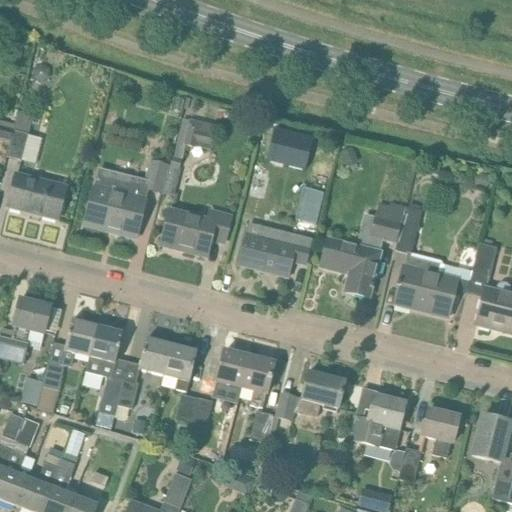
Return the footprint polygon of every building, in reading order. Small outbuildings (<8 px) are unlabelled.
[(13,133),(14,126),(0,122),(0,139),(5,141),(4,146),(9,147),(13,133)] [(196,148),(211,152),(215,136),(200,133),(201,127),(190,124),(184,147),(196,150),(196,148)] [(20,162),(27,137),(13,133),(9,147),(6,158),(20,162)] [(312,142),(274,133),(267,163),(305,172),(312,142)] [(145,183),(142,191),(148,192),(160,196),(168,167),(150,162),(145,183)] [(268,200),(275,168),(254,163),(247,196),(268,200)] [(88,208),(83,228),(84,228),(85,224),(114,232),(113,236),(136,241),(140,222),(145,204),(148,192),(142,191),(145,183),(98,171),(93,191),(88,208)] [(58,221),(63,202),(65,191),(15,179),(7,209),(58,221)] [(395,253),(406,209),(390,205),(389,209),(378,206),(374,229),(362,226),(357,250),(327,243),(325,250),(320,269),(349,277),(345,294),(368,300),(371,291),(379,255),(377,255),(381,242),(396,245),(394,253),(395,253)] [(457,283),(442,279),(445,267),(441,263),(412,255),(422,213),(407,210),(407,209),(406,209),(395,253),(407,256),(398,290),(394,306),(395,307),(395,304),(417,310),(417,312),(448,320),(457,283)] [(302,212),(299,224),(315,228),(318,217),(302,212)] [(223,249),(228,229),(230,220),(212,215),(209,224),(170,214),(161,248),(162,248),(163,245),(186,251),(185,254),(206,259),(209,245),(223,249)] [(305,267),(311,243),(262,230),(259,240),(246,236),(238,267),(287,280),(291,264),(305,267)] [(496,250),(478,246),(471,274),(490,278),(496,250)] [(511,297),(510,297),(511,292),(511,289),(509,286),(506,285),(500,285),(498,287),(497,294),(485,291),(481,308),(476,327),(496,332),(497,328),(511,332),(511,297)] [(50,310),(19,303),(13,329),(14,329),(10,345),(0,342),(0,360),(22,366),(26,349),(26,348),(39,351),(42,337),(43,337),(50,310)] [(88,360),(96,329),(71,323),(66,342),(59,368),(48,365),(42,386),(42,389),(58,393),(64,369),(71,370),(74,357),(88,360)] [(111,380),(114,367),(122,336),(96,329),(88,360),(89,361),(86,375),(106,380),(100,405),(101,405),(99,415),(113,418),(115,409),(122,383),(111,380)] [(163,379),(171,348),(145,342),(138,372),(163,379)] [(187,395),(192,374),(197,354),(171,348),(163,379),(178,382),(175,392),(187,395)] [(241,391),(248,360),(223,354),(216,385),(213,399),(225,402),(229,388),(241,391)] [(266,396),(269,386),(274,367),(248,360),(241,391),(253,393),(249,408),(262,411),(265,396),(266,396)] [(320,408),(337,412),(344,384),(308,375),(301,402),(281,397),(275,420),(292,425),(295,416),(317,421),(320,408)] [(42,386),(28,383),(23,405),(37,409),(42,389),(42,386)] [(122,383),(115,409),(130,412),(137,387),(122,383)] [(197,401),(181,398),(176,423),(191,426),(197,401)] [(356,420),(355,419),(349,443),(378,450),(378,449),(394,453),(400,432),(398,431),(404,407),(374,399),(367,424),(356,421),(356,420)] [(197,401),(191,426),(191,427),(195,427),(206,429),(206,430),(211,405),(197,401)] [(452,446),(454,439),(458,420),(428,412),(423,432),(421,439),(435,442),(431,458),(445,461),(449,446),(452,446)] [(266,446),(272,420),(273,418),(257,414),(249,442),(266,446)] [(0,481),(14,444),(23,421),(11,416),(0,444),(0,481)] [(511,426),(481,419),(471,458),(499,465),(494,485),(490,501),(506,505),(511,482),(511,461),(502,459),(511,426)] [(195,427),(193,437),(204,440),(206,429),(195,427)] [(19,470),(27,448),(14,444),(0,481),(0,502),(17,509),(30,474),(19,470)] [(398,481),(414,485),(421,455),(405,451),(398,481)] [(62,461),(48,456),(45,467),(58,471),(62,461)] [(189,478),(195,464),(181,458),(175,472),(189,478)] [(277,464),(263,460),(258,480),(272,484),(277,464)] [(76,467),(62,461),(54,483),(42,511),(68,511),(73,499),(64,496),(76,467)] [(112,473),(110,472),(97,468),(96,475),(94,473),(90,484),(92,485),(91,489),(103,493),(101,499),(112,504),(119,484),(109,480),(112,473)] [(24,511),(42,511),(54,483),(40,477),(30,474),(17,509),(24,511)] [(180,511),(191,483),(175,477),(164,505),(180,511)] [(361,490),(357,507),(377,511),(387,511),(391,498),(361,490)] [(95,511),(97,509),(73,499),(68,511),(95,511)] [(306,511),(309,506),(296,501),(291,511),(306,511)]
